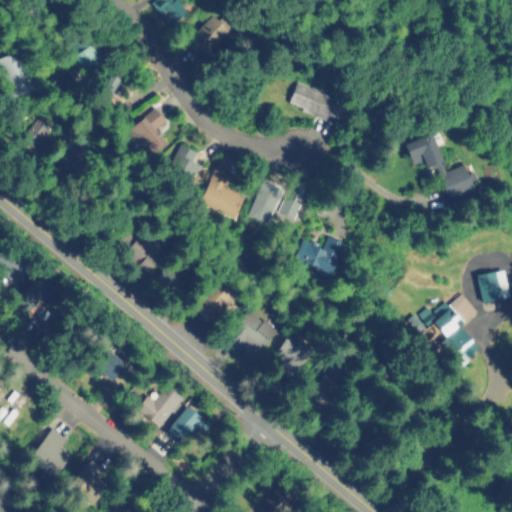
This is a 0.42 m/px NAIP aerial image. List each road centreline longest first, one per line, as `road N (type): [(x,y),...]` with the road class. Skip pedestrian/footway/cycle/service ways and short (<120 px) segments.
road 1 (tertiary): [(376,511),(0,194)]
road 2 (residential): [(197,498),(0,342)]
road 3 (residential): [(113,0),(201,112),(289,149)]
